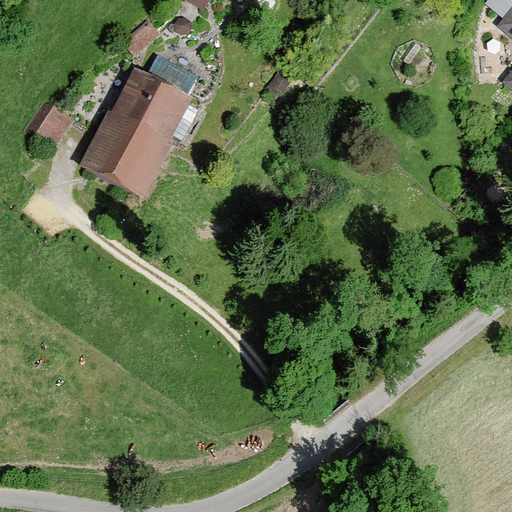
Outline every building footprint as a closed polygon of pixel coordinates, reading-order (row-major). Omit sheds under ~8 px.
[(205,0),(177,0),(176,1),(194,15),(205,0)] [(511,0),(499,0),(487,15),(500,25),(493,34),(511,49),(511,73),(499,89),(511,98),(511,0)] [(116,46),(128,60),(150,41),(138,27),(116,46)] [(138,86),(124,79),(103,122),(99,120),(70,178),(136,210),(163,155),(158,153),(180,108),(177,107),(189,84),(148,64),(138,86)] [(61,126),(44,115),(25,141),(42,153),(61,126)]
